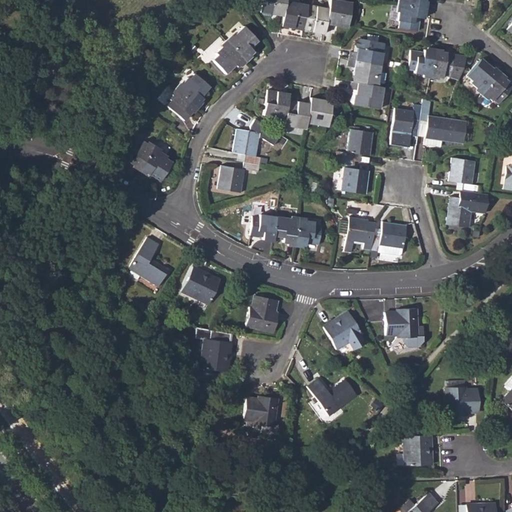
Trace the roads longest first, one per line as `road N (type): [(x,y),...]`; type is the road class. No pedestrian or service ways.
road 1 (residential): [(171,220),(223,254),(283,278),(438,278)]
road 2 (residential): [(311,62),(281,58),(206,125),(171,220)]
road 3 (residential): [(0,142),(81,165),(171,220)]
road 4 (secondary): [(71,511),(0,415)]
